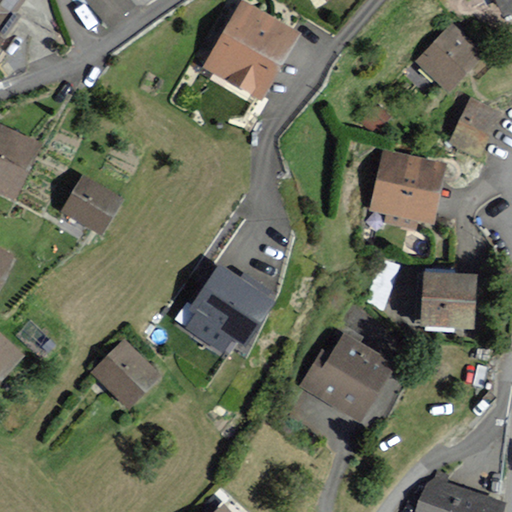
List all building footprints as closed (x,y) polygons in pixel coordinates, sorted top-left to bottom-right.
[(0,0),(0,47),(21,17),(15,13),(23,0),(0,0)] [(135,2),(133,0),(86,0),(109,25),(135,2)] [(300,32),(243,0),(240,0),(204,64),(263,98),(300,32)] [(511,14),(511,0),(495,0),(504,18),(511,14)] [(489,57),(454,22),(417,58),(451,93),(489,57)] [(502,112),(469,96),(448,140),(481,156),(502,112)] [(42,144),(0,124),(0,192),(16,200),(42,144)] [(449,165),(388,151),(375,206),(437,220),(449,165)] [(124,199),(82,175),(62,209),(104,233),(124,199)] [(0,281),(14,254),(0,246),(0,281)] [(275,300),(217,264),(189,309),(196,313),(185,329),(226,355),(236,338),(247,344),(275,300)] [(478,274),(425,270),(422,323),(474,327),(478,274)] [(345,331),(335,349),(324,343),(301,383),(367,421),(401,363),(345,331)] [(0,382),(24,356),(0,333),(0,382)] [(161,375),(124,338),(91,371),(128,408),(161,375)] [(448,475),(434,470),(418,511),(503,511),(507,502),(445,481),(448,475)]
